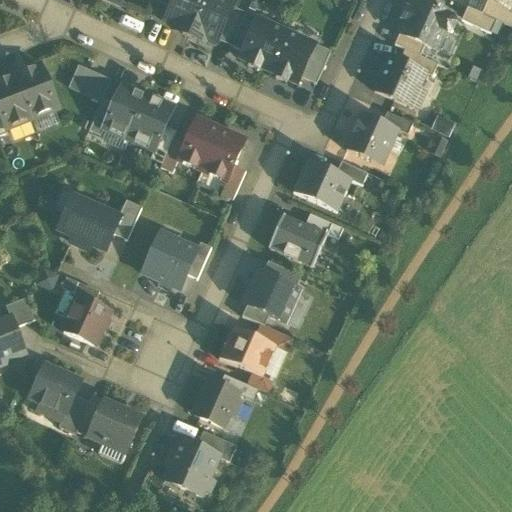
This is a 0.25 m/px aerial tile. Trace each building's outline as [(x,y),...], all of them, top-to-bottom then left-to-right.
[(157,0),(156,4),(170,10),(174,0),(157,0)] [(173,32),(188,38),(205,0),(174,0),(170,10),(164,23),(175,28),(173,32)] [(232,10),(233,6),(220,0),(205,0),(188,38),(203,45),(204,41),(215,46),(217,42),(232,10)] [(424,48),(436,53),(445,35),(446,36),(452,34),(456,25),(453,19),(452,19),(453,17),(415,0),(414,0),(398,36),(399,36),(424,48)] [(511,0),(484,0),(488,1),(506,10),(507,8),(511,10),(511,0)] [(488,1),(481,15),(481,16),(496,23),(511,29),(511,10),(507,8),(506,10),(488,1)] [(490,36),(496,23),(481,16),(481,15),(467,9),(461,23),(490,36)] [(232,10),(217,42),(231,49),(246,16),(232,10)] [(231,49),(242,54),(257,21),(246,16),(231,49)] [(285,34),(257,21),(242,54),(239,61),(248,65),(247,67),(258,72),(259,70),(267,74),(285,34)] [(315,47),(285,34),(267,74),(276,78),(275,80),(286,85),(287,83),(297,87),(300,80),(315,47)] [(394,47),(404,52),(420,59),(424,48),(399,36),(394,47)] [(330,54),(315,47),(300,80),(315,86),(330,54)] [(437,67),(420,59),(404,52),(399,63),(425,75),(432,78),(437,67)] [(373,93),(416,113),(424,94),(418,91),(425,75),(399,63),(389,58),(373,93)] [(32,123),(34,122),(54,114),(58,112),(40,68),(14,78),(32,123)] [(68,90),(79,95),(89,73),(78,68),(68,90)] [(79,95),(101,105),(103,101),(111,83),(89,73),(79,95)] [(425,75),(418,91),(424,94),(431,97),(438,81),(432,78),(425,75)] [(6,133),(32,123),(14,78),(0,83),(0,118),(6,133)] [(103,132),(128,143),(147,99),(122,87),(114,106),(102,131),(103,132)] [(173,110),(147,99),(128,143),(153,154),(154,154),(165,129),(173,110)] [(88,134),(100,139),(103,132),(102,131),(114,106),(103,101),(101,105),(88,134)] [(59,126),(54,114),(34,122),(39,134),(59,126)] [(387,114),(382,125),(396,132),(408,137),(413,126),(387,114)] [(447,138),(454,123),(436,115),(429,130),(447,138)] [(382,125),(362,116),(346,153),(380,168),(396,132),(382,125)] [(177,163),(202,174),(220,132),(196,121),(185,146),(177,163)] [(161,167),(173,141),(176,133),(165,129),(154,154),(153,154),(150,161),(161,167)] [(245,142),(220,132),(202,174),(226,185),(233,168),(245,142)] [(426,151),(439,156),(446,141),(433,135),(426,151)] [(160,169),(172,175),(177,163),(185,146),(173,141),(161,167),(160,169)] [(292,196),(336,215),(351,183),(336,176),(307,163),(292,196)] [(351,183),(362,188),(367,176),(341,164),(336,176),(351,183)] [(220,197),(232,202),(245,174),(233,168),(226,185),(220,197)] [(73,200),(58,233),(73,240),(71,244),(87,252),(89,247),(104,253),(112,237),(119,220),(73,200)] [(119,220),(112,237),(126,243),(141,211),(126,204),(119,220)] [(309,217),(305,228),(326,238),(337,243),(342,232),(309,217)] [(283,218),(268,251),(312,271),(326,238),(305,228),(283,218)] [(179,293),(186,278),(197,253),(196,252),(160,236),(142,276),(179,293)] [(197,253),(186,278),(197,282),(211,251),(200,246),(196,252),(197,253)] [(261,277),(294,291),(300,278),(267,264),(261,277)] [(41,269),(35,283),(52,289),(57,275),(41,269)] [(268,318),(285,325),(299,294),(294,291),(261,277),(257,275),(243,307),(247,308),(268,318)] [(79,299),(94,306),(99,295),(66,280),(61,291),(79,299)] [(299,294),(285,325),(298,330),(312,299),(299,294)] [(63,335),(93,348),(109,313),(94,306),(79,299),(63,335)] [(10,320),(14,331),(35,323),(26,301),(6,309),(10,320)] [(242,319),(264,329),(268,318),(247,308),(242,319)] [(0,323),(0,369),(15,364),(13,359),(23,354),(14,331),(10,320),(0,323)] [(276,351),(287,356),(293,342),(264,329),(258,342),(276,350),(276,351)] [(251,377),(262,382),(276,351),(276,350),(258,342),(232,331),(218,362),(251,377)] [(262,382),(251,377),(246,388),(254,391),(268,398),(287,356),(276,351),(262,382)] [(64,417),(66,417),(74,399),(81,385),(44,368),(30,401),(42,407),(64,417)] [(224,378),(219,389),(239,398),(249,402),(254,391),(246,388),(224,378)] [(193,418),(224,431),(230,417),(235,419),(241,406),(236,403),(239,398),(219,389),(209,384),(193,418)] [(58,430),(75,437),(76,435),(81,423),(89,405),(74,399),(66,417),(64,417),(61,424),(58,430)] [(81,423),(92,428),(103,404),(92,399),(89,405),(81,423)] [(98,456),(121,466),(141,420),(103,403),(103,404),(92,428),(87,440),(86,440),(102,447),(98,456)] [(38,414),(61,424),(64,417),(42,407),(38,414)] [(76,435),(87,440),(92,428),(81,423),(76,435)] [(218,461),(229,466),(236,450),(203,435),(196,450),(218,459),(218,461)] [(200,499),(203,493),(208,482),(218,461),(218,459),(196,450),(182,443),(164,483),(200,499)] [(214,484),(208,482),(203,493),(209,495),(214,484)]
